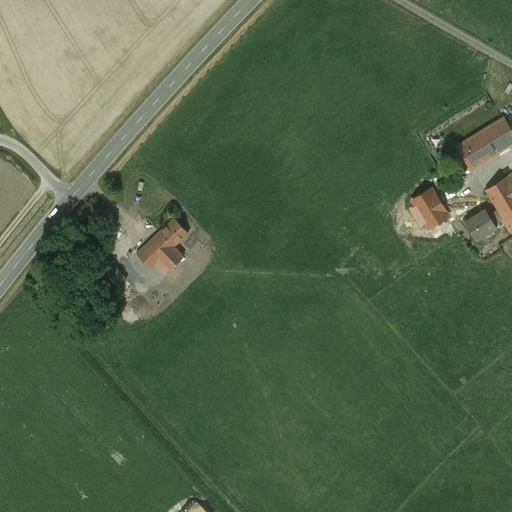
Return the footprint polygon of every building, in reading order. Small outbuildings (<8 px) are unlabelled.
[(511,134),(503,120),(459,147),(472,168),(511,142),(511,134)] [(511,173),(485,190),(498,210),(503,219),(511,233),(511,173)] [(467,211),(458,195),(449,200),(458,216),(467,211)] [(489,215),(486,210),(465,222),(477,240),(484,236),(483,234),(496,226),(494,224),(489,215)] [(498,210),(489,215),(494,224),(503,219),(498,210)] [(189,233),(175,218),(137,254),(151,268),(155,264),(165,274),(184,257),(174,246),(189,233)] [(111,236),(126,248),(132,239),(117,228),(111,236)] [(139,295),(111,262),(96,273),(113,292),(117,288),(131,304),(135,309),(143,301),(138,295),(139,295)]
